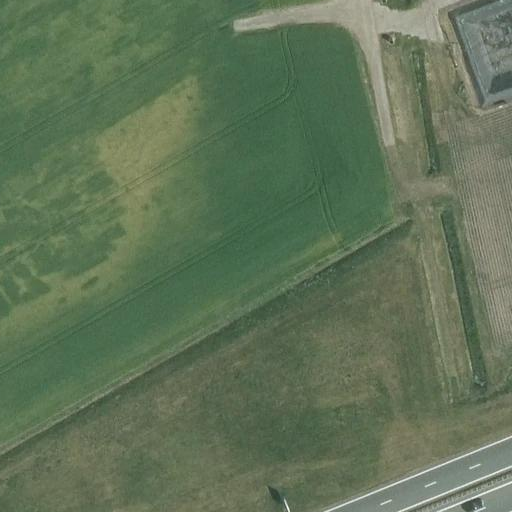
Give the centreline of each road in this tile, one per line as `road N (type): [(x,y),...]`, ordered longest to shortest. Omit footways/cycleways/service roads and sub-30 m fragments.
road 1 (trunk): [(511,452),(364,511)]
road 2 (unclassified): [(388,140),(364,0)]
